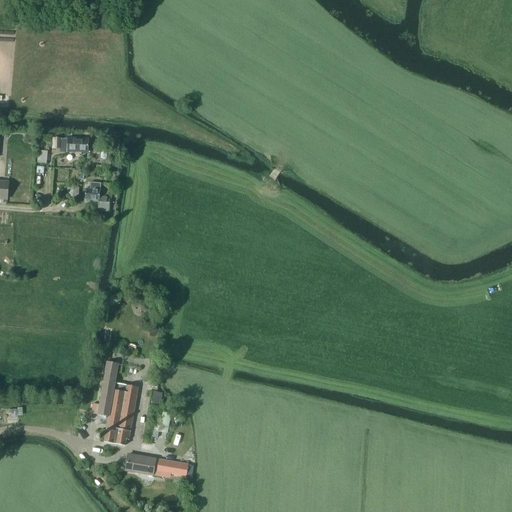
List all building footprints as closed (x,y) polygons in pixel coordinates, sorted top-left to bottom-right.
[(67,150),(67,152),(88,152),(89,140),(68,139),(68,140),(54,140),(54,150),(67,150)] [(38,151),(37,164),(46,164),(47,151),(38,151)] [(0,198),(8,199),(9,183),(0,182),(0,198)] [(90,190),(86,190),(86,200),(100,201),(99,212),(110,212),(111,199),(108,198),(100,197),(101,187),(101,183),(90,182),(90,190)] [(80,188),(69,186),(68,195),(79,197),(80,188)] [(115,384),(117,368),(118,365),(107,364),(106,368),(98,415),(109,417),(105,442),(125,446),(126,440),(129,440),(138,388),(115,384)] [(162,394),(152,392),(150,406),(160,408),(162,394)] [(171,414),(160,412),(156,431),(167,434),(171,414)] [(128,455),(126,470),(152,475),(166,477),(167,472),(186,476),(188,466),(164,462),(163,463),(154,461),(155,460),(128,455)]
